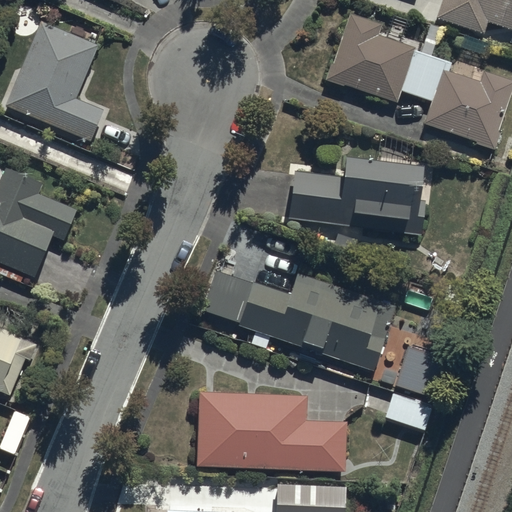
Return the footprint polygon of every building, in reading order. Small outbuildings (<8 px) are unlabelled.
[(511,0),(439,0),(434,15),(482,32),(486,21),(511,29),(511,0)] [(379,19),(345,7),(322,76),(394,100),(399,86),(412,46),(413,43),(375,30),(379,19)] [(97,45),(41,20),(4,103),(89,141),(103,109),(74,97),(97,45)] [(481,81),(443,68),(424,124),(494,147),(511,93),(511,80),(484,71),(481,81)] [(412,208),(416,164),(337,155),(335,173),(291,168),(285,218),(418,234),(420,209),(412,208)] [(0,261),(33,275),(50,233),(62,237),(75,206),(38,191),(43,179),(6,164),(0,177),(0,261)] [(370,370),(393,306),(295,271),(288,294),(252,281),(237,323),(370,370)] [(0,390),(10,394),(23,364),(27,366),(37,343),(0,327),(0,390)] [(420,432),(428,405),(367,387),(361,408),(384,414),(382,421),(420,432)] [(306,393),(198,390),(196,465),(345,469),(346,421),(305,420),(306,393)] [(319,511),(320,480),(276,479),(275,511),(319,511)]
